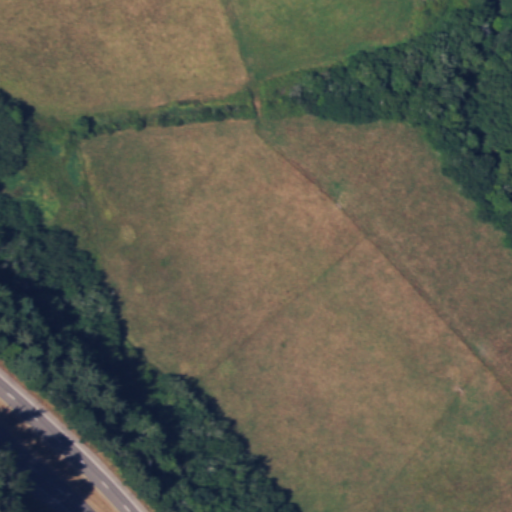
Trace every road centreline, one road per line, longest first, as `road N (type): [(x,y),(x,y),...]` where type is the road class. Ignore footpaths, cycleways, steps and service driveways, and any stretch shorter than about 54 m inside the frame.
road 1 (motorway): [(128,511),(0,386)]
road 2 (motorway): [(0,425),(88,511)]
